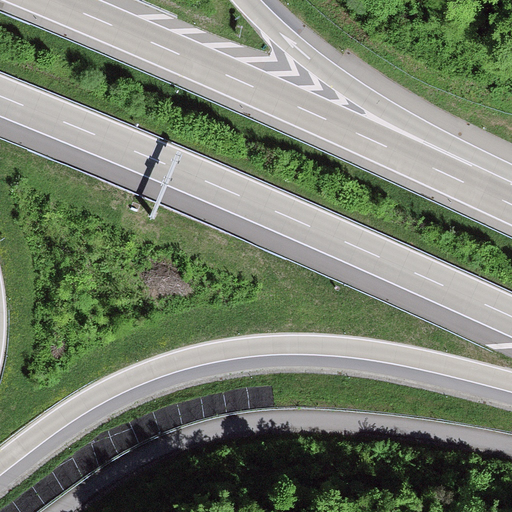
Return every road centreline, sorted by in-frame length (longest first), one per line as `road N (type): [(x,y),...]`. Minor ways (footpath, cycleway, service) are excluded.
road 1 (motorway): [(0,97),(511,318)]
road 2 (motorway): [(0,465),(110,388),(179,361),(248,347),(361,350),(511,383)]
road 3 (motorway): [(511,204),(52,0)]
road 4 (unclassified): [(511,447),(353,423),(249,424),(159,449),(62,511)]
road 5 (motorway): [(511,183),(358,93),(246,0)]
